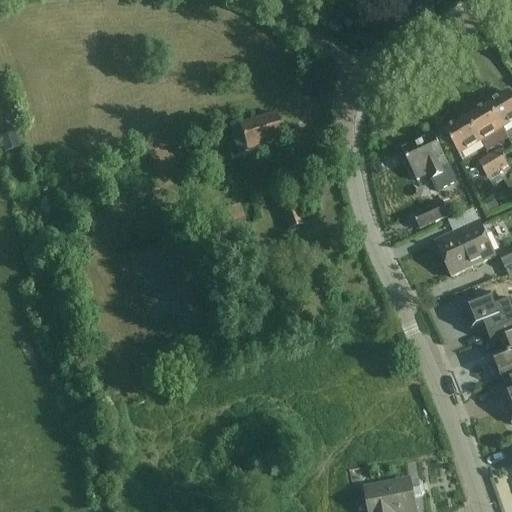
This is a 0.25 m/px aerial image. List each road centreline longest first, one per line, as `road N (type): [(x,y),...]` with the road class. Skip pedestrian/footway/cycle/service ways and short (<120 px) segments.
road 1 (tertiary): [(483,511),(378,260),(350,166),(343,114),(353,85)]
road 2 (tertiary): [(353,85),(393,73),(484,0)]
road 3 (tertiary): [(353,85),(296,25),(253,0)]
